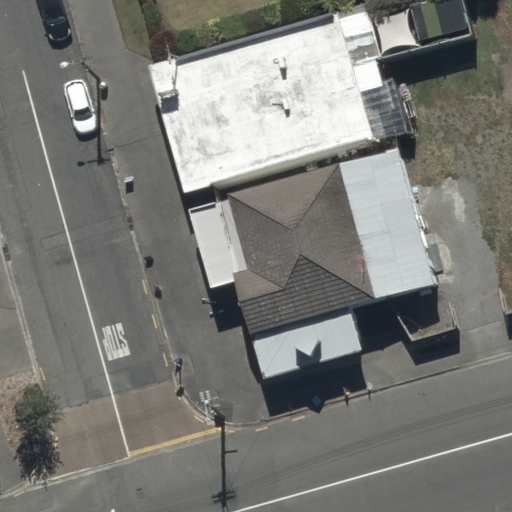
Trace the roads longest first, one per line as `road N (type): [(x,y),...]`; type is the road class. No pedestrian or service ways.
road 1 (residential): [(7,0),(146,511)]
road 2 (tertiary): [(248,511),(511,438)]
